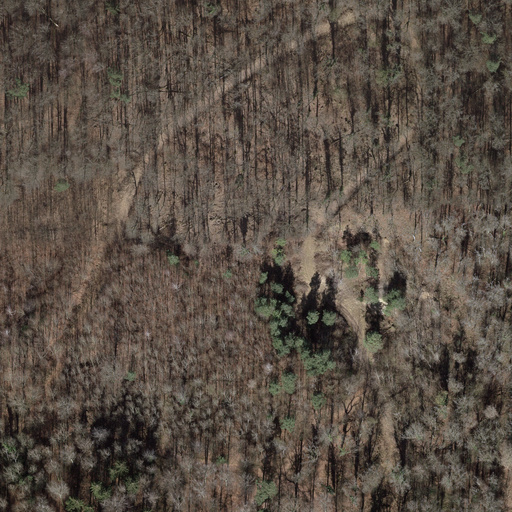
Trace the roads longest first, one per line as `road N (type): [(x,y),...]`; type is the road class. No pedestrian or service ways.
road 1 (track): [(362,511),(385,466),(383,415),(362,339),(344,308),(303,274),(298,255),(308,232),(415,128),(421,105),(410,38),(377,13),(348,17),(174,125),(129,186),(62,357),(13,443),(0,450)]
road 2 (track): [(13,443),(38,434),(100,433),(178,460),(274,475),(375,385)]
road 3 (track): [(341,511),(274,475),(229,511)]
